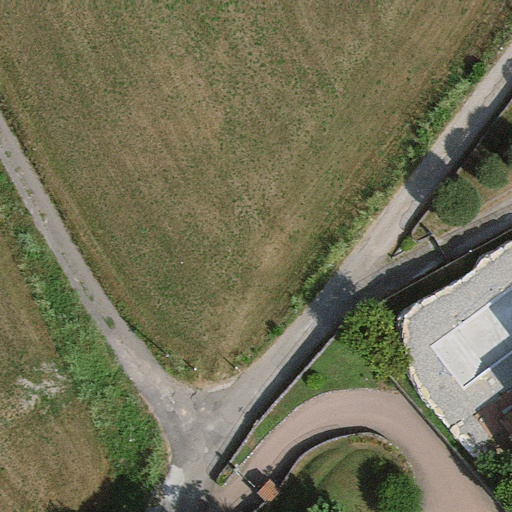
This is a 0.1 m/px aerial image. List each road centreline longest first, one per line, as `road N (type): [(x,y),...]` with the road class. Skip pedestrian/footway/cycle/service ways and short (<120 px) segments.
road 1 (residential): [(511,71),(221,411)]
road 2 (residential): [(0,75),(221,411)]
road 3 (residential): [(221,411),(147,511)]
